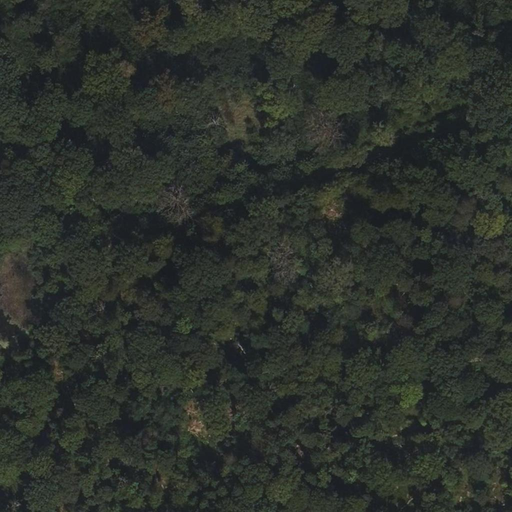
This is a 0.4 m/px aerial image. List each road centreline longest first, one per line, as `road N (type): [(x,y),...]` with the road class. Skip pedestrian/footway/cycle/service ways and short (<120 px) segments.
road 1 (track): [(132,237),(511,105)]
road 2 (track): [(0,136),(67,164),(132,237)]
